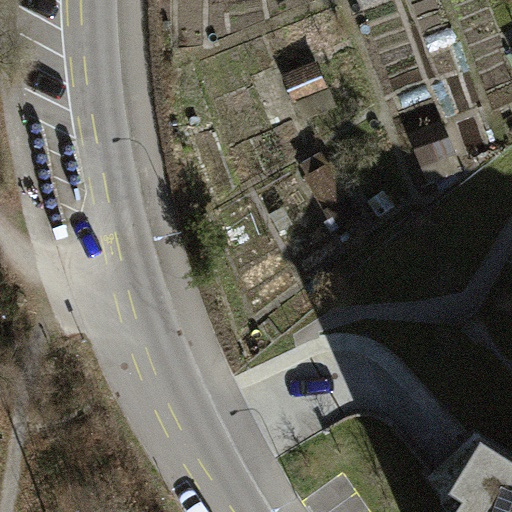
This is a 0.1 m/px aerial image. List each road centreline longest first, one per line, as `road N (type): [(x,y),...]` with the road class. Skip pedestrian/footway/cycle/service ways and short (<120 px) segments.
road 1 (residential): [(251,511),(165,369),(110,155),(94,0)]
road 2 (track): [(33,295),(34,343),(8,511)]
